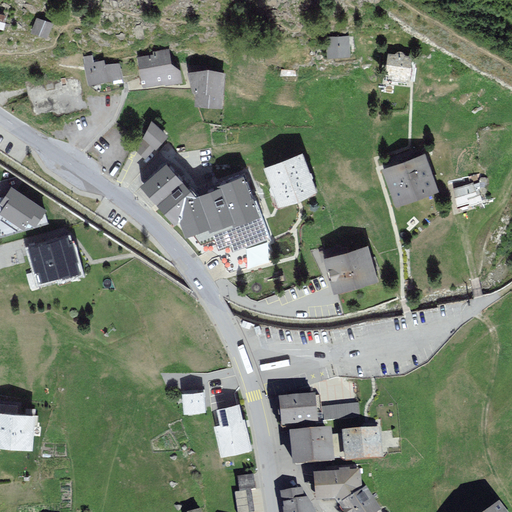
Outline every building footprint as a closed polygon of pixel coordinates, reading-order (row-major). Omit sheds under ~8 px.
[(56,22),(41,18),(37,32),(52,36),(56,22)] [(335,54),(352,53),(351,38),(334,39),(335,54)] [(171,50),(141,57),(147,86),(183,84),(182,68),(175,63),(171,50)] [(389,72),(415,79),(420,61),(394,54),(389,72)] [(85,57),(91,87),(126,79),(122,64),(109,66),(108,60),(97,62),(96,55),(85,57)] [(214,69),(192,72),(202,97),(202,104),(228,106),(230,73),(214,69)] [(170,136),(154,121),(146,138),(135,150),(147,161),(170,136)] [(309,153),(270,167),(284,206),(298,202),(323,193),(309,153)] [(429,153),(388,169),(403,206),(443,190),(429,153)] [(203,195),(173,161),(148,183),(183,222),(187,220),(192,235),(214,227),(215,231),(239,222),(240,226),(267,216),(251,174),(224,184),(225,186),(203,195)] [(477,181),(453,187),(459,207),(482,201),(477,181)] [(6,197),(0,198),(0,229),(2,234),(47,221),(43,211),(12,189),(6,197)] [(38,235),(41,243),(60,238),(58,229),(38,235)] [(72,237),(31,247),(40,284),(82,274),(72,237)] [(373,245),(330,257),(340,293),(383,280),(373,245)] [(202,392),(184,393),(185,413),(204,411),(202,392)] [(320,396),(283,399),(285,426),(321,424),(320,396)] [(237,405),(221,409),(224,424),(216,426),(223,457),(254,451),(243,404),(237,405)] [(359,404),(323,408),(325,422),(360,418),(359,404)] [(41,415),(0,410),(0,445),(38,449),(41,415)] [(368,430),(346,432),(348,462),(386,459),(383,428),(368,430)] [(336,430),(296,434),(299,468),(339,464),(336,430)] [(365,471),(318,474),(320,502),(340,501),(344,506),(366,491),(365,471)] [(240,489),(236,490),(238,511),(256,511),(253,474),(239,475),(240,489)] [(366,491),(344,506),(347,511),(384,511),(369,488),(366,491)] [(304,491),(285,493),(287,511),(316,511),(315,501),(306,502),(304,491)] [(508,511),(499,500),(482,511),(508,511)]
